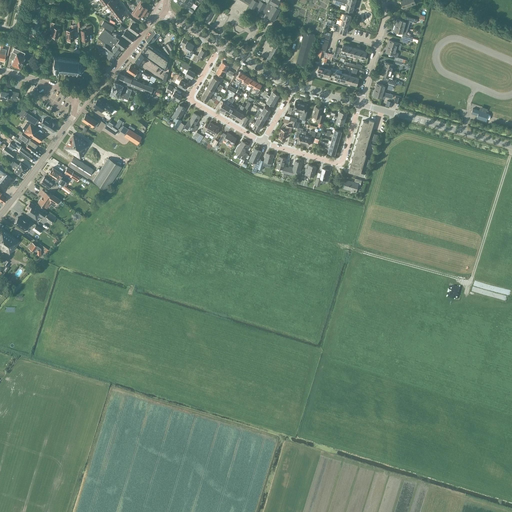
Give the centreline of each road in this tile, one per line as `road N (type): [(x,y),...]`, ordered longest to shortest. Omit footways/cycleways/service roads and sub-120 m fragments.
road 1 (residential): [(359,104),(340,165),(263,142)]
road 2 (residential): [(263,142),(192,102),(221,47)]
road 3 (tertiary): [(0,217),(79,99)]
road 4 (tertiary): [(79,99),(164,12)]
